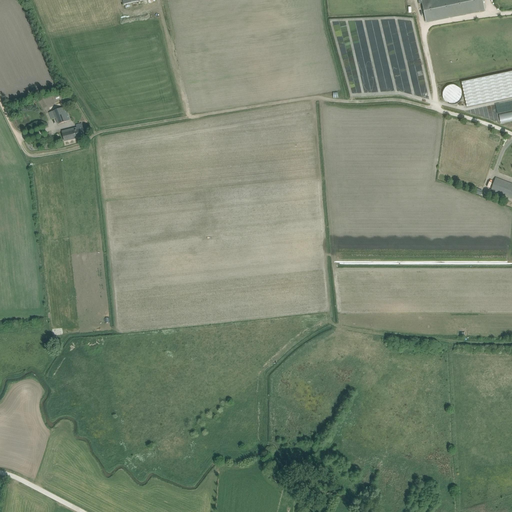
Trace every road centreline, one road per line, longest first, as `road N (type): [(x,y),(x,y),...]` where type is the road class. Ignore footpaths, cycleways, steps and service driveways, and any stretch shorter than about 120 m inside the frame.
road 1 (track): [(0,101),(32,155),(71,150),(106,130),(299,99),(398,100),(438,110)]
road 2 (unknown): [(438,110),(421,29),(497,13)]
